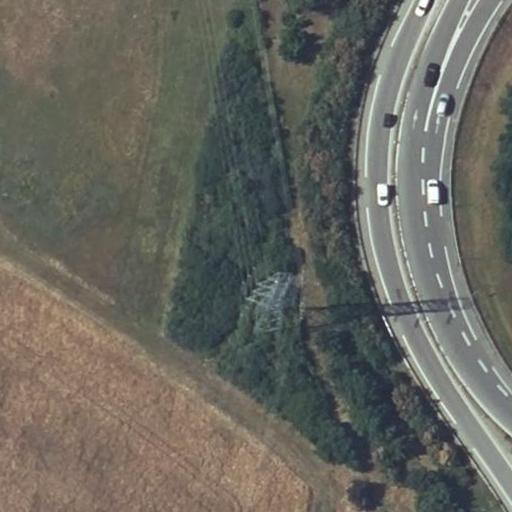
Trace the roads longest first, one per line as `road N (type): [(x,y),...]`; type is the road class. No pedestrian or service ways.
road 1 (motorway): [(422,0),(380,127),(382,250),(422,353),(511,483)]
road 2 (motorway): [(511,417),(473,373),(417,255),(409,197),(420,85)]
